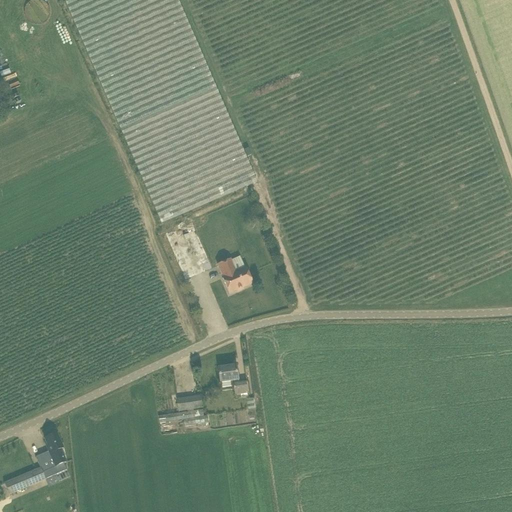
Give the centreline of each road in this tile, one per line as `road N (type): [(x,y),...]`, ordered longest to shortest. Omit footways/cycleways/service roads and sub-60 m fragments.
road 1 (unclassified): [(0,439),(246,329),(297,319),(511,310)]
road 2 (track): [(450,0),(511,167)]
